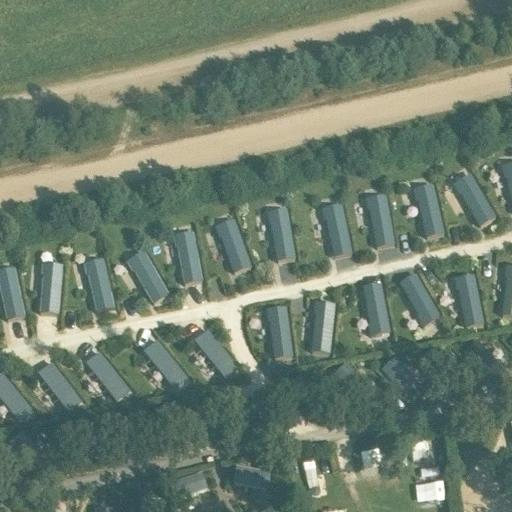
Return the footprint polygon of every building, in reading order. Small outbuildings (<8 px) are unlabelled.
[(511,168),(500,172),(503,183),(505,183),(511,211),(511,168)] [(494,221),(471,181),(464,185),(463,184),(452,190),(458,200),(460,199),(478,230),(494,221)] [(442,238),(432,193),(425,194),(424,192),(412,195),(415,206),(417,206),(424,241),(442,238)] [(394,247),(384,202),(376,204),(376,202),(364,204),(367,216),(369,216),(376,251),(394,247)] [(350,257),(341,212),(333,214),(333,212),(321,214),(324,226),(325,226),(333,261),(350,257)] [(293,263),(286,217),(278,218),(278,216),(266,218),(268,230),(270,230),(275,265),(293,263)] [(249,271),(234,227),(226,230),(226,228),(214,232),(218,244),(220,243),(232,277),(249,271)] [(201,284),(192,239),(184,241),(183,239),(172,241),(174,253),(176,253),(183,288),(201,284)] [(166,299),(143,259),(136,263),(135,261),(125,267),(131,278),(133,277),(151,308),(166,299)] [(500,260),(490,262),(493,286),(503,285),(500,260)] [(112,312),(102,267),(94,269),(94,267),(82,269),(85,281),(87,281),(94,316),(112,312)] [(57,318),(60,272),(52,271),(52,269),(40,268),(40,280),(42,281),(39,316),(57,318)] [(511,320),(511,271),(505,271),(504,283),(506,283),(502,319),(511,320)] [(22,321),(13,276),(5,278),(5,276),(0,276),(0,301),(5,325),(22,321)] [(431,324),(438,320),(415,280),(399,289),(417,320),(415,321),(421,332),(432,326),(431,324)] [(482,328),(473,283),(465,284),(465,282),(453,285),(455,296),(457,296),(465,331),(482,328)] [(380,336),(388,334),(379,289),(362,292),(368,328),(366,328),(369,340),(380,338),(380,336)] [(329,358),(333,312),(325,312),(325,310),(313,309),(312,321),(314,321),(311,357),(329,358)] [(291,361),(285,315),(277,316),(277,314),(265,316),(266,328),(268,327),(273,363),(291,361)] [(207,335),(194,346),(223,382),(237,371),(207,335)] [(186,381),(156,345),(142,357),(172,393),(186,381)] [(476,345),(464,357),(494,389),(507,377),(476,345)] [(434,355),(422,365),(438,385),(450,374),(434,355)] [(128,394),(99,358),(85,369),(114,405),(128,394)] [(394,364),(381,374),(398,394),(410,383),(394,364)] [(81,404),(51,368),(37,379),(67,415),(81,404)] [(344,370),(332,380),(348,400),(361,390),(344,370)] [(31,414),(1,378),(0,379),(0,404),(17,426),(31,414)] [(300,380),(288,390),(305,410),(317,399),(300,380)] [(225,427),(234,415),(214,399),(204,412),(225,427)] [(479,440),(498,438),(495,405),(476,407),(479,440)] [(163,410),(154,423),(174,438),(184,425),(163,410)] [(111,419),(102,432),(122,447),(132,434),(111,419)] [(404,454),(424,450),(419,425),(399,429),(404,454)] [(65,430),(54,441),(72,459),(83,448),(65,430)] [(20,439),(8,449),(24,469),(37,458),(20,439)] [(344,442),(349,472),(368,468),(363,439),(344,442)] [(289,475),(306,472),(303,456),(286,460),(289,475)] [(435,471),(413,473),(415,495),(436,494),(435,471)] [(268,477),(235,472),(233,487),(266,491),(268,477)] [(200,479),(168,490),(173,504),(204,493),(200,479)] [(338,511),(334,495),(304,502),(306,511),(338,511)] [(70,511),(69,502),(56,503),(56,511),(70,511)] [(156,511),(157,504),(140,503),(139,511),(156,511)]
